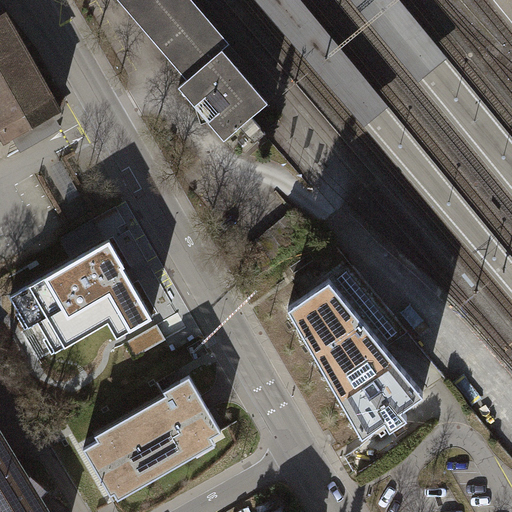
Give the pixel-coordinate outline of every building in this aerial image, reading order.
[(112,0),(182,83),(174,90),(221,146),(239,131),(250,144),(262,134),(249,118),(263,106),(218,53),(225,48),(184,0),(112,0)] [(258,0),(366,129),(390,109),(300,0),(258,0)] [(352,0),(420,84),(449,61),(399,0),(352,0)] [(13,18),(0,25),(0,128),(22,165),(36,157),(80,131),(13,18)] [(61,159),(50,165),(69,199),(80,194),(61,159)] [(293,212),(246,250),(265,273),(312,236),(293,212)] [(102,239),(15,294),(51,351),(104,317),(116,336),(150,315),(102,239)] [(333,279),(289,312),(361,439),(426,392),(333,279)] [(228,438),(190,372),(165,386),(167,391),(96,432),(99,437),(83,447),(115,502),(228,438)] [(39,511),(2,446),(0,447),(0,511),(39,511)]
